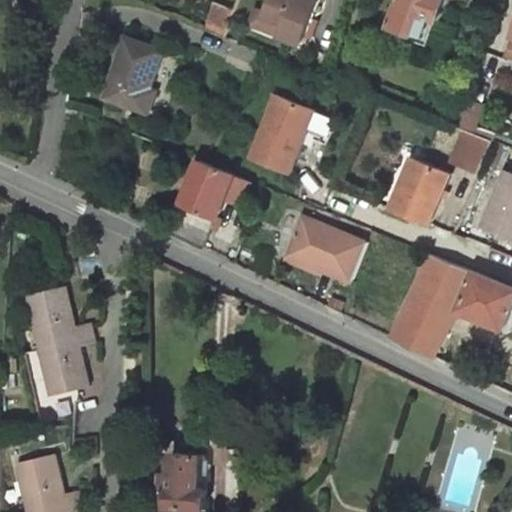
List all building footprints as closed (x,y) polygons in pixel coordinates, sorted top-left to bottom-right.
[(312,0),(277,0),(273,11),(291,18),(287,29),(306,36),(316,7),(312,0)] [(391,28),(430,42),(439,18),(442,19),(448,0),(406,0),(406,3),(401,1),(391,28)] [(236,11),(217,5),(209,29),(228,37),(236,11)] [(166,50),(128,35),(107,96),(151,112),(160,89),(153,86),(166,50)] [(235,56),(260,65),(266,51),(240,41),(235,56)] [(277,93),(251,155),(291,171),(316,109),(277,93)] [(471,98),(462,127),(467,129),(480,134),(482,128),(490,104),(471,98)] [(499,135),(482,128),(480,134),(494,139),(498,140),(499,135)] [(491,148),(494,139),(480,134),(467,129),(464,138),(491,148)] [(491,148),(464,138),(456,157),(483,168),(491,148)] [(417,153),(396,204),(436,221),(457,169),(417,153)] [(217,227),(237,174),(202,160),(179,218),(174,231),(206,247),(215,226),(217,227)] [(511,181),(508,180),(486,234),(511,243),(511,181)] [(179,218),(169,213),(164,226),(174,231),(179,218)] [(309,215),(293,255),(358,281),(371,241),(309,215)] [(477,270),(433,253),(396,336),(435,355),(462,309),(477,270)] [(507,328),(511,315),(511,284),(477,270),(462,309),(507,328)] [(76,324),(66,284),(27,293),(39,343),(94,330),(92,320),(76,324)] [(97,340),(94,330),(39,343),(52,393),(91,384),(81,344),(97,340)] [(29,511),(84,498),(81,487),(66,491),(56,451),(17,461),(29,511)] [(205,487),(205,454),(176,452),(176,463),(168,463),(166,488),(172,488),(171,506),(164,505),(164,511),(209,511),(211,488),(205,487)] [(86,508),(84,498),(29,511),(70,511),(71,511),(86,508)]
